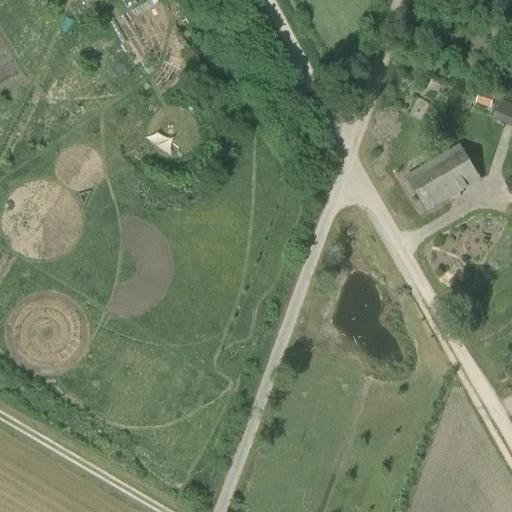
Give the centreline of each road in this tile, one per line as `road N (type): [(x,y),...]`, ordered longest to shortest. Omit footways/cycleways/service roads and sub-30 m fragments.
road 1 (unclassified): [(220,511),(344,149)]
road 2 (track): [(344,149),(511,443)]
road 3 (unknown): [(0,421),(157,511)]
road 4 (track): [(266,0),(344,149)]
road 5 (track): [(344,149),(402,0)]
